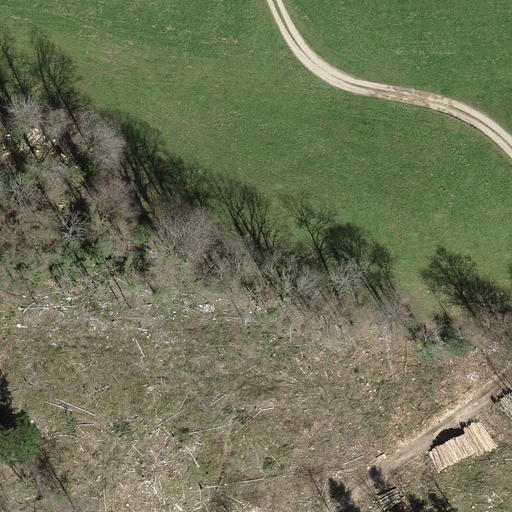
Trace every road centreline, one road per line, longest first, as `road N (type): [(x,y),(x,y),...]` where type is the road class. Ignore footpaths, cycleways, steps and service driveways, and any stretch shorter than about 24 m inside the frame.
road 1 (track): [(276,0),(300,47),(329,74),(440,97),(511,144)]
road 2 (track): [(511,370),(441,456),(352,511)]
